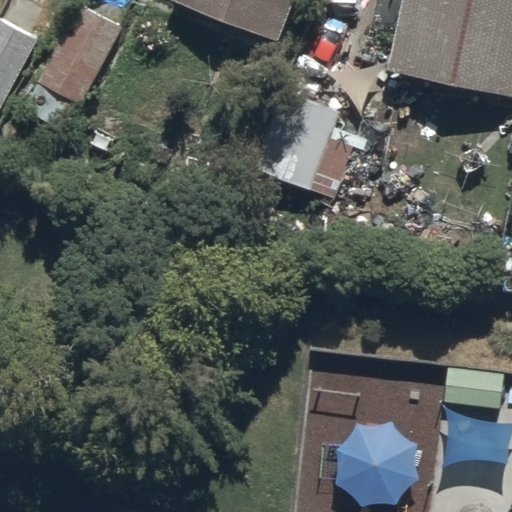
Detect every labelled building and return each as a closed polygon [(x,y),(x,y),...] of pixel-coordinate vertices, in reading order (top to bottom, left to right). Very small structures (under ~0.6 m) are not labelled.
[(81,99),(121,21),(79,0),(78,0),(38,77),(81,99)] [(294,0),(172,0),(278,42),(294,0)] [(511,0),(409,0),(396,78),(511,99),(511,0)] [(0,116),(40,43),(0,21),(0,116)] [(311,194),(341,116),(287,96),(257,174),(311,194)]
